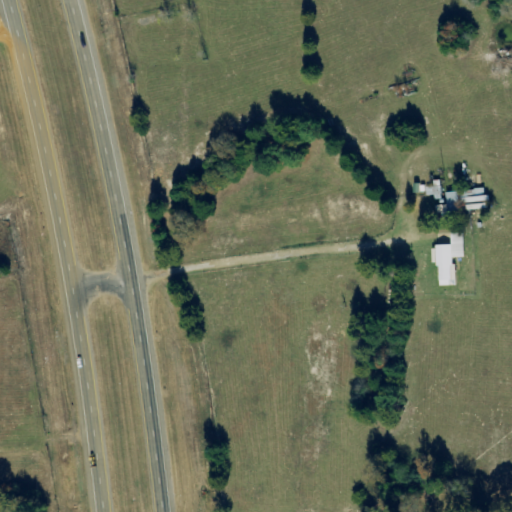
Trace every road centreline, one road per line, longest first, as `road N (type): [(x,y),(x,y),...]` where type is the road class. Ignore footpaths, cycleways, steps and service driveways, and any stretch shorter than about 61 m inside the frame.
road 1 (trunk): [(175,511),(166,426),(79,0)]
road 2 (trunk): [(12,0),(48,138),(103,511)]
